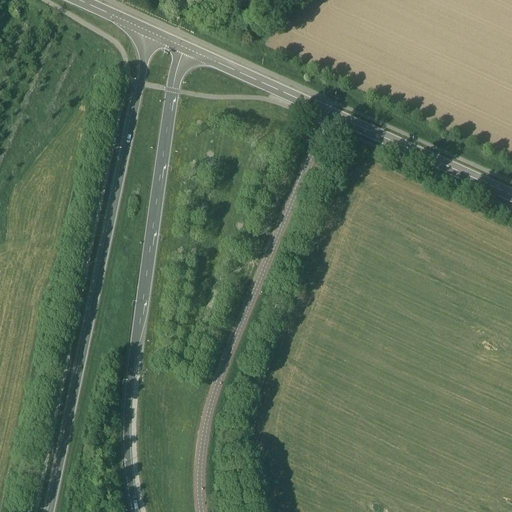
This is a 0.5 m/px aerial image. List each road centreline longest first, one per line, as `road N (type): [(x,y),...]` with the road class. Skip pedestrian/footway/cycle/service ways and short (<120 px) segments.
road 1 (trunk): [(150,32),(47,511)]
road 2 (trunk): [(136,511),(130,369),(179,45)]
road 3 (unclassified): [(201,511),(198,465),(215,386),(328,112)]
road 4 (secondary): [(511,195),(328,112)]
road 5 (secondary): [(328,112),(179,45)]
